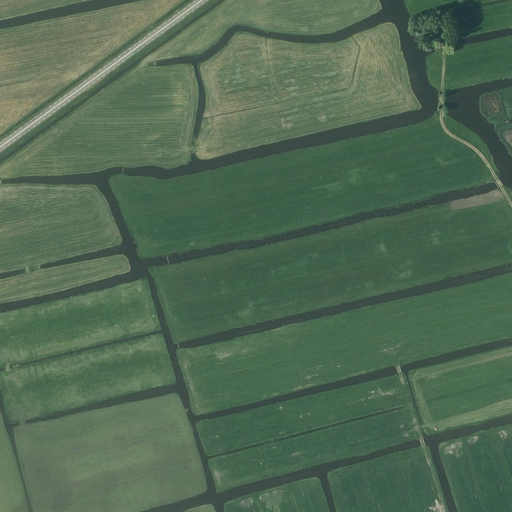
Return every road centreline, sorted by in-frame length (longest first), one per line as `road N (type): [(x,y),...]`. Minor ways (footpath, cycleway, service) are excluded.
road 1 (secondary): [(0,147),(202,0)]
road 2 (track): [(511,207),(482,157),(444,128),(442,90)]
